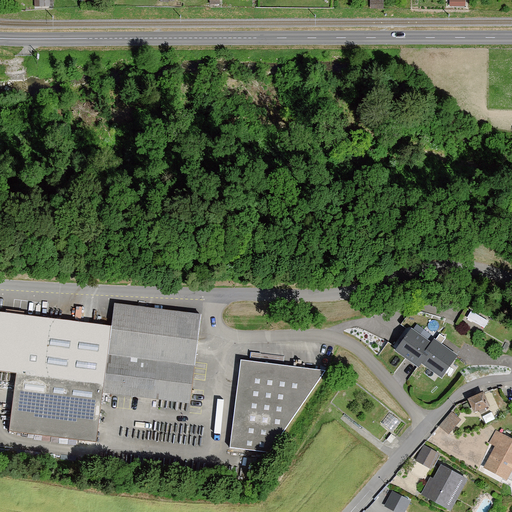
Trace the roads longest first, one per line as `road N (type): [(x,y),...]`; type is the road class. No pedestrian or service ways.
road 1 (residential): [(511,280),(450,265),(335,294),(0,284)]
road 2 (tertiary): [(511,37),(0,36)]
road 3 (residential): [(348,511),(461,392),(511,377)]
